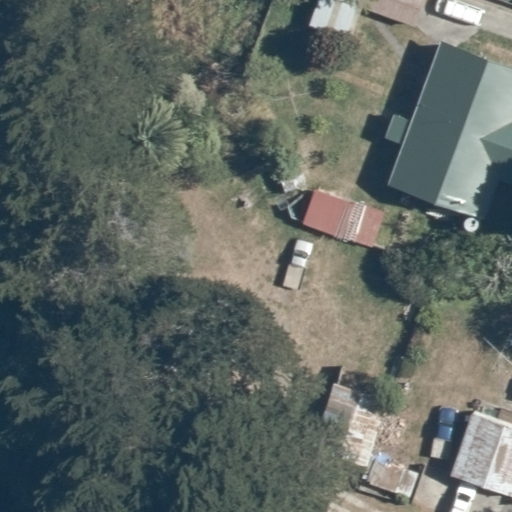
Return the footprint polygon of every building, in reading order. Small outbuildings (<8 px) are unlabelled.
[(359,5),(417,26),(425,0),(319,0),(310,26),(346,39),(347,34),(352,36),(357,21),(353,20),(359,5)] [(511,64),(444,40),(415,120),(395,112),(387,137),(406,144),(393,182),(487,216),(501,178),(511,182),(511,64)] [(358,202),(317,188),(304,222),(345,237),(358,202)] [(395,389),(361,381),(342,454),(376,463),(395,389)] [(474,410),(452,473),(511,494),(511,411),(502,408),(499,418),(474,410)] [(432,464),(393,450),(379,491),(418,505),(432,464)]
